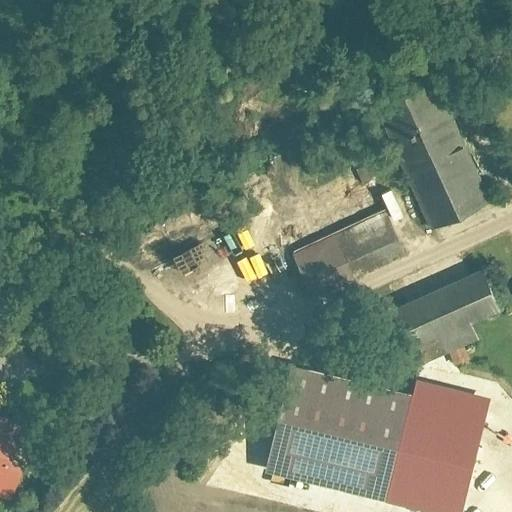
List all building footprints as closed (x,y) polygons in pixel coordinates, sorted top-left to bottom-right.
[(381,108),(432,221),(487,196),(437,83),(381,108)] [(388,215),(299,252),(314,289),(404,253),(388,215)] [(417,300),(436,344),(504,314),(485,271),(417,300)] [(296,371),(272,467),(384,496),(409,400),(296,371)] [(0,413),(0,495),(11,498),(18,473),(1,468),(16,419),(0,413)] [(511,511),(511,492),(491,468),(438,511),(511,511)]
